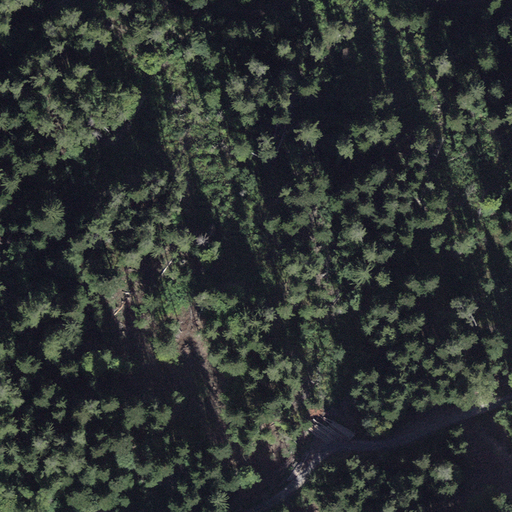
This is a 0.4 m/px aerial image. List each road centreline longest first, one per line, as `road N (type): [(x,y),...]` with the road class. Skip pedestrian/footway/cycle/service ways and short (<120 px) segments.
road 1 (track): [(248,511),(333,443),(393,441),(511,396)]
road 2 (track): [(287,0),(263,10),(141,0)]
